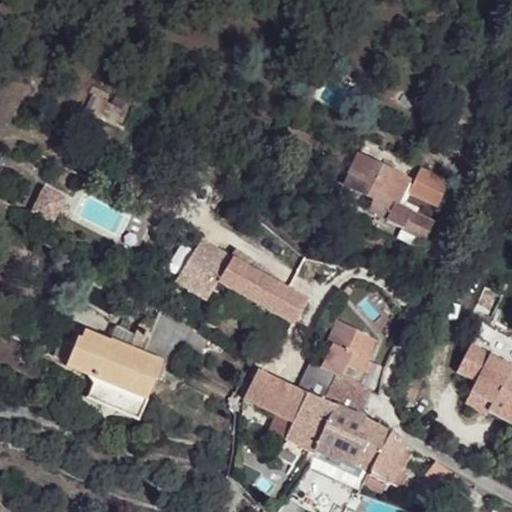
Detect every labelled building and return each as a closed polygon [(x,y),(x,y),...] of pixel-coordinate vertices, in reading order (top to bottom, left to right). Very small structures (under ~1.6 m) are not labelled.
[(350,174),(351,175),(345,187),(373,200),(367,211),(387,221),(386,223),(401,230),(402,228),(423,238),(430,224),(414,216),(417,210),(403,203),(408,194),(437,208),(448,185),(419,171),(412,186),(407,183),(408,181),(358,157),(350,174)] [(423,238),(402,228),(401,230),(396,239),(417,250),(423,238)] [(231,258),(202,240),(175,282),(204,301),(216,283),(294,326),(308,302),(239,263),(232,259),(231,258)] [(236,250),(231,258),(239,263),(245,255),(236,250)] [(76,265),(57,256),(52,267),(71,275),(76,265)] [(78,340),(68,364),(65,369),(89,379),(93,384),(86,401),(138,423),(161,367),(178,361),(182,355),(197,361),(207,339),(160,310),(150,331),(146,329),(143,336),(134,332),(133,335),(126,350),(109,342),(85,331),(84,333),(80,341),(78,340)] [(335,375),(323,401),(336,406),(356,415),(369,389),(360,385),(370,362),(367,361),(375,342),(338,321),(327,344),(331,346),(324,361),(314,356),(310,363),(335,375)] [(126,350),(133,335),(116,327),(109,342),(126,350)] [(80,341),(84,333),(74,329),(70,339),(59,342),(52,358),(68,364),(78,340),(80,341)] [(511,370),(511,366),(490,355),(471,391),(495,404),(490,413),(511,424),(511,395),(502,390),(511,370)] [(297,390),(257,370),(243,400),(275,416),(293,424),(285,440),(276,458),(292,466),(300,448),(312,454),(313,453),(336,406),(323,401),(335,375),(310,363),(297,390)] [(422,380),(408,375),(399,399),(413,404),(422,380)] [(471,391),(466,400),(490,413),(495,404),(471,391)] [(336,406),(313,453),(352,471),(365,442),(380,451),(389,433),(356,415),(336,406)] [(293,424),(275,416),(268,432),(285,440),(293,424)] [(403,452),(407,444),(389,433),(380,451),(363,486),(381,495),(386,486),(391,486),(399,471),(401,472),(410,456),(403,452)] [(312,454),(305,467),(360,492),(363,486),(380,451),(365,442),(352,471),(313,453),(312,454)] [(440,499),(457,477),(435,462),(418,483),(440,499)] [(399,471),(391,486),(400,491),(408,475),(401,472),(399,471)]
